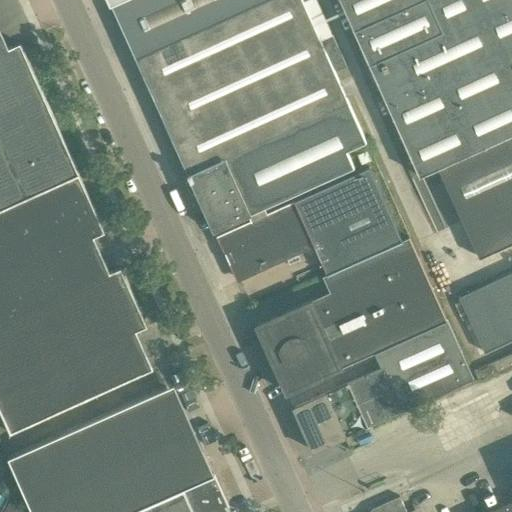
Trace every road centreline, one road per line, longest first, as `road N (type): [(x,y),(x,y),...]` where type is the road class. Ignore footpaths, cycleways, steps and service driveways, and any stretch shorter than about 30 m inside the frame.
road 1 (unclassified): [(304,511),(70,0)]
road 2 (unknown): [(309,511),(484,432)]
